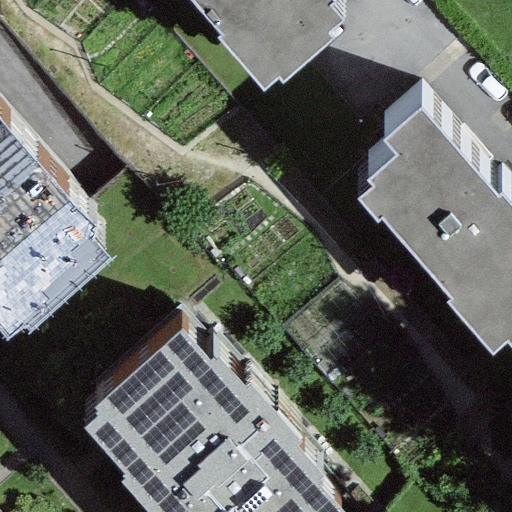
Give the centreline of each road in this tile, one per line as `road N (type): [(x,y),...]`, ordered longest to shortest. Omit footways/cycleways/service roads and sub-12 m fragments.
road 1 (unknown): [(0,48),(386,415)]
road 2 (unknown): [(415,0),(511,112)]
